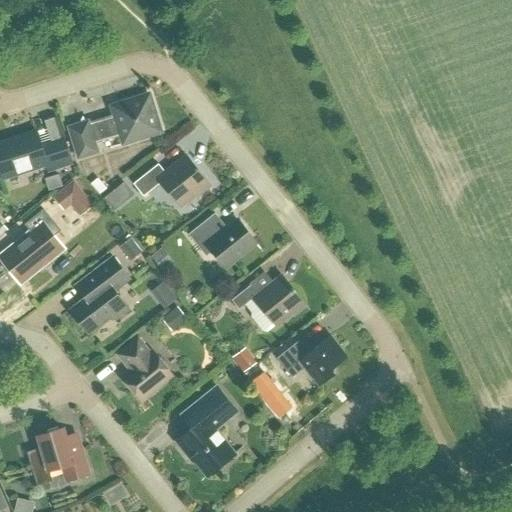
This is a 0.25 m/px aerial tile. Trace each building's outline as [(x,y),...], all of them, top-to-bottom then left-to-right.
[(88,121),(68,127),(78,158),(98,152),(95,142),(119,135),(123,145),(159,134),(161,130),(151,96),(147,94),(114,104),(111,109),(114,116),(89,124),(88,121)] [(48,171),(73,164),(64,138),(41,146),(37,131),(0,142),(0,170),(3,179),(46,165),(48,171)] [(161,183),(180,207),(195,196),(196,197),(211,186),(186,155),(165,172),(158,164),(133,184),(143,196),(161,183)] [(88,183),(97,194),(104,188),(95,177),(88,183)] [(92,206),(73,183),(58,196),(66,206),(71,202),(81,214),(92,206)] [(118,206),(108,194),(100,200),(111,212),(118,206)] [(212,251),(225,267),(256,242),(239,221),(228,230),(215,213),(189,234),(206,256),(212,251)] [(43,224),(1,258),(20,282),(62,248),(43,224)] [(138,252),(128,238),(115,248),(126,262),(138,252)] [(148,258),(159,271),(170,262),(158,248),(148,258)] [(113,256),(91,273),(99,285),(92,290),(93,292),(70,310),(89,335),(112,317),(115,321),(129,310),(115,291),(130,279),(113,256)] [(250,285),(231,300),(239,309),(253,298),(259,306),(251,312),(250,316),(263,332),(267,332),(275,326),(276,327),(292,314),(294,316),(306,305),(282,275),(273,282),(258,294),(250,285)] [(159,319),(169,332),(185,319),(174,306),(159,319)] [(331,369),(347,356),(330,336),(308,353),(299,341),(277,358),(292,378),(305,368),(319,385),(335,373),(331,369)] [(119,354),(131,370),(122,377),(141,400),(172,375),(153,351),(150,354),(138,339),(119,354)] [(231,367),(225,371),(232,381),(238,377),(231,367)] [(235,454),(216,429),(237,412),(217,386),(181,415),(191,428),(175,441),(186,454),(189,454),(207,477),(235,454)] [(38,436),(42,447),(27,452),(37,486),(53,482),(49,470),(63,466),(67,481),(88,474),(81,451),(70,455),(62,429),(38,436)] [(10,511),(27,511),(30,501),(14,497),(10,511)]
